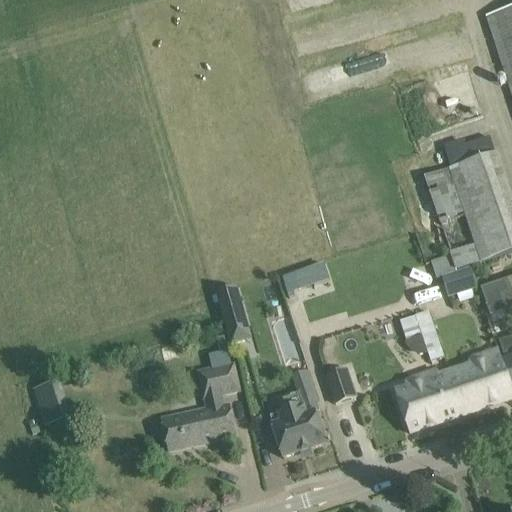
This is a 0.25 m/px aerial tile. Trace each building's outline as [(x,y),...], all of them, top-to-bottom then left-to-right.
[(511,9),(488,18),(511,91),(511,9)] [(294,294),(329,281),(324,265),(282,280),(289,299),(295,297),(294,294)] [(470,268),(455,273),(441,278),(447,296),(476,287),(470,268)] [(511,279),(482,289),(491,316),(505,311),(507,316),(511,314),(511,279)] [(251,340),(239,297),(220,303),(232,345),(251,340)] [(343,309),(339,298),(325,304),(322,298),(302,305),(308,322),(343,309)] [(416,315),(423,337),(432,363),(445,359),(429,311),(416,315)] [(407,342),(423,337),(416,315),(400,321),(407,342)] [(224,338),(216,341),(220,354),(228,352),(224,338)] [(511,352),(511,339),(499,344),(503,356),(511,352)] [(451,422),(511,401),(511,394),(499,356),(436,377),(451,422)] [(511,356),(501,360),(499,356),(511,394),(511,356)] [(234,368),(234,367),(199,374),(205,401),(206,400),(208,411),(162,421),(169,454),(237,439),(230,406),(224,408),(221,397),(240,393),(234,368)] [(356,399),(347,371),(326,378),(335,406),(356,399)] [(410,435),(451,422),(436,377),(395,391),(410,435)] [(33,389),(41,422),(67,415),(58,382),(33,389)] [(299,396),(276,403),(279,415),(270,418),(273,426),(283,460),(325,446),(315,413),(306,416),(303,407),(299,396)]
